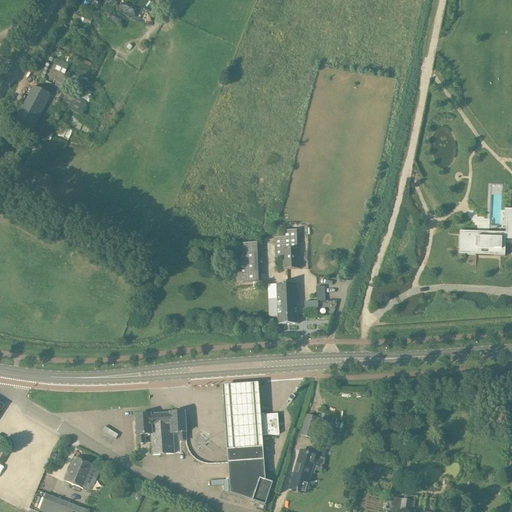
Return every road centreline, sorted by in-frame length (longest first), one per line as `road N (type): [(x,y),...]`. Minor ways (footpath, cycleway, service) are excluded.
road 1 (tertiary): [(13,372),(121,377),(511,351)]
road 2 (unclassified): [(13,372),(12,392),(26,405),(170,488),(240,511)]
